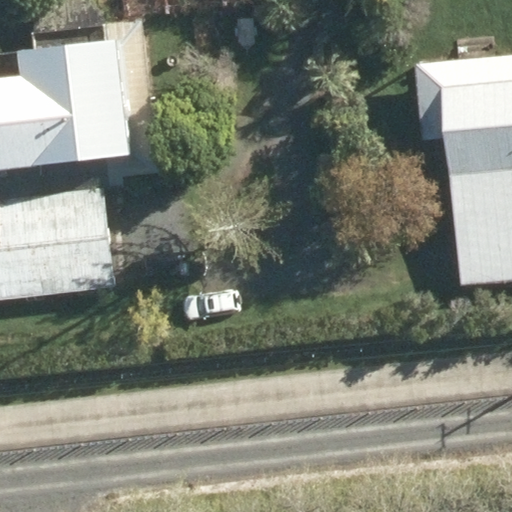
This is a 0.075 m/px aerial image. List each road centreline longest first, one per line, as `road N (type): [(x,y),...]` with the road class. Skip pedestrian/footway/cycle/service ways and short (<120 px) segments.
road 1 (track): [(511,428),(0,485)]
road 2 (track): [(511,371),(0,427)]
